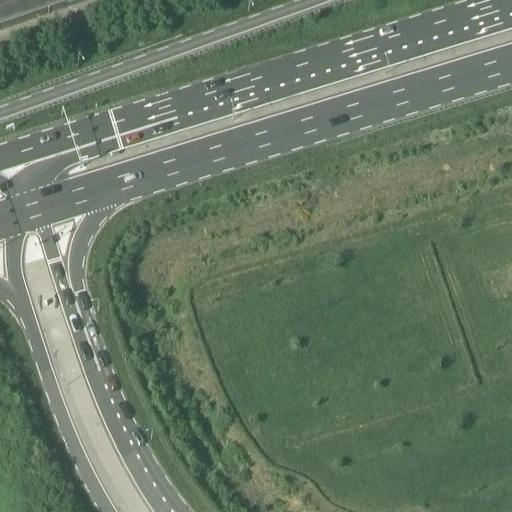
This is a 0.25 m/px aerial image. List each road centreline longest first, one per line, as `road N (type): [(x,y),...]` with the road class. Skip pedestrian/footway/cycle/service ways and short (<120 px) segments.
road 1 (primary): [(511,1),(11,155)]
road 2 (primary): [(131,181),(511,64)]
road 3 (primary): [(319,0),(0,114)]
road 4 (primary): [(24,307),(64,424),(107,511)]
road 5 (primary): [(93,373),(76,257),(89,225),(131,181)]
road 6 (primary): [(93,373),(34,211)]
road 7 (primary): [(171,511),(93,373)]
